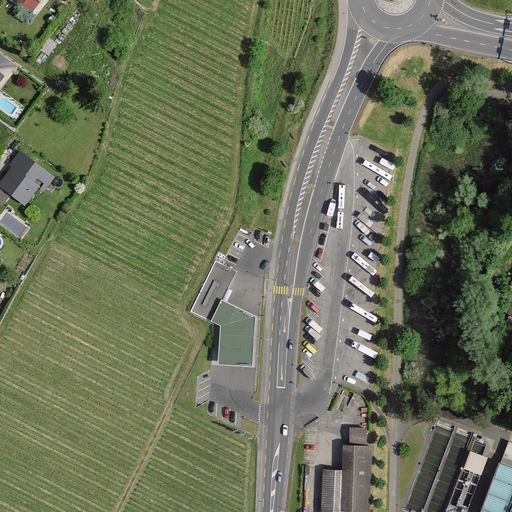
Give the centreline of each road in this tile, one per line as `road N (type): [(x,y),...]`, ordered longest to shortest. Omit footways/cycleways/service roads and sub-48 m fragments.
road 1 (primary): [(358,3),(290,227),(281,407)]
road 2 (primary): [(281,407),(313,219),(360,90),(392,32)]
road 3 (track): [(116,511),(195,349)]
